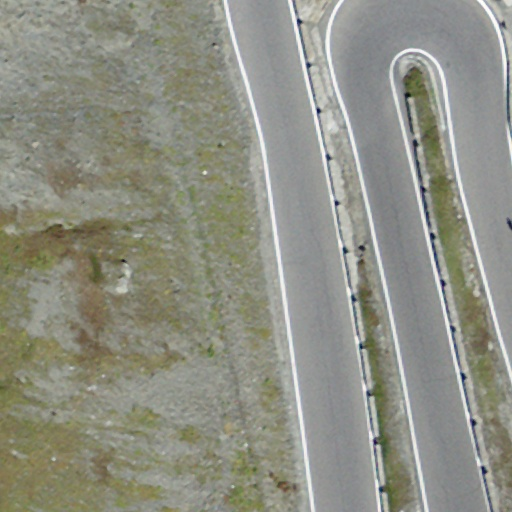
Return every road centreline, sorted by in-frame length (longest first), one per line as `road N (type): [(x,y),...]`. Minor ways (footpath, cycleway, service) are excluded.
road 1 (secondary): [(511,283),(456,24),(426,8),(394,12),(374,25),(364,47),(457,511)]
road 2 (secondary): [(348,511),(306,236),(256,0)]
